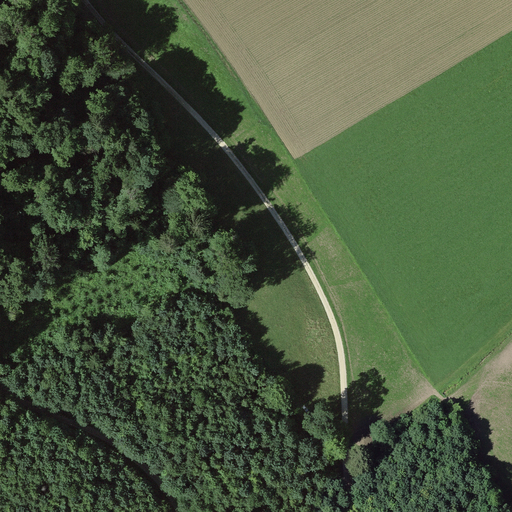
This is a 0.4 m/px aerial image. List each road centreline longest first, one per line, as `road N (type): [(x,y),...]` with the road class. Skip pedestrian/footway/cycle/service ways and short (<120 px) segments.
road 1 (track): [(350,511),(340,336),(288,230),(100,0)]
road 2 (track): [(0,382),(115,441),(172,494),(177,511)]
